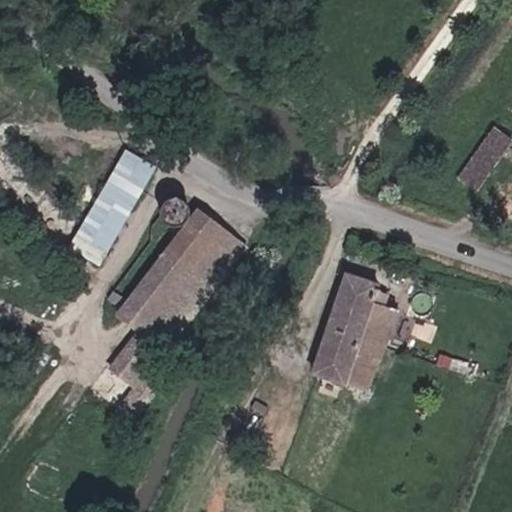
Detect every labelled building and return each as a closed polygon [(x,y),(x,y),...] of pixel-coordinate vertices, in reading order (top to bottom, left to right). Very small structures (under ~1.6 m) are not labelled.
[(511,133),(497,123),(460,177),(482,191),(511,147),(511,133)] [(72,247),(106,264),(159,163),(126,146),(72,247)] [(172,227),(179,221),(180,211),(174,203),(164,201),(154,204),(150,212),(152,220),(161,227),(172,227)] [(149,374),(242,249),(193,212),(118,313),(140,329),(115,362),(106,356),(97,366),(129,390),(114,410),(130,420),(159,383),(149,374)] [(314,381),(377,401),(398,324),(379,317),(383,305),(372,300),(374,293),(343,283),(314,381)]
